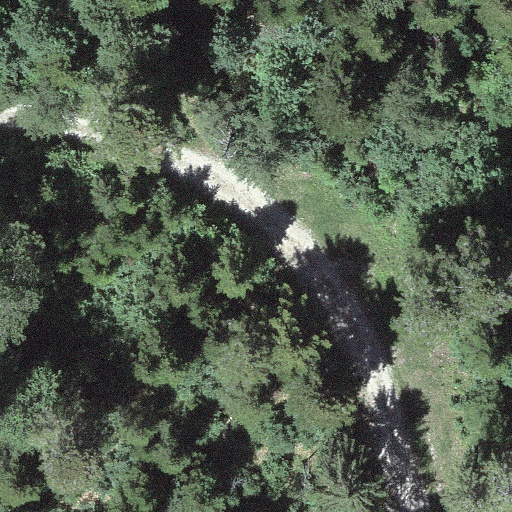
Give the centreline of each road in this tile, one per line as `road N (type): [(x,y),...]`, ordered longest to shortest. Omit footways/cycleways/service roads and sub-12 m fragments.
road 1 (track): [(0,117),(125,141),(230,189),(289,227),(341,280),(370,350),(409,511)]
road 2 (track): [(230,189),(171,88),(51,0)]
